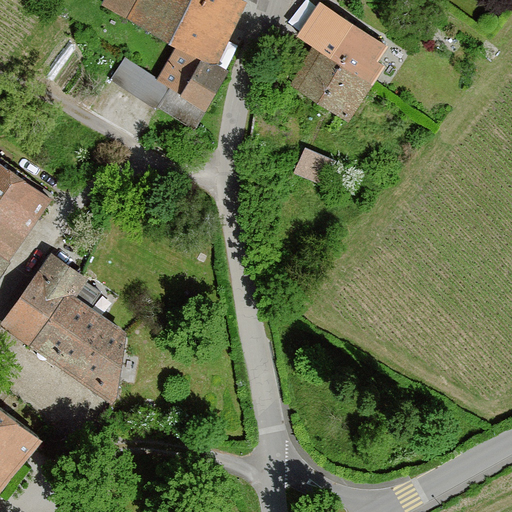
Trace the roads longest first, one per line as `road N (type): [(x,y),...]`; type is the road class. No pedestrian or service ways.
road 1 (unclassified): [(272,459),(230,169),(239,93),(274,0)]
road 2 (track): [(167,166),(59,98),(0,74)]
road 3 (tertiary): [(511,439),(391,505)]
road 4 (unclassified): [(391,505),(322,488),(272,459)]
